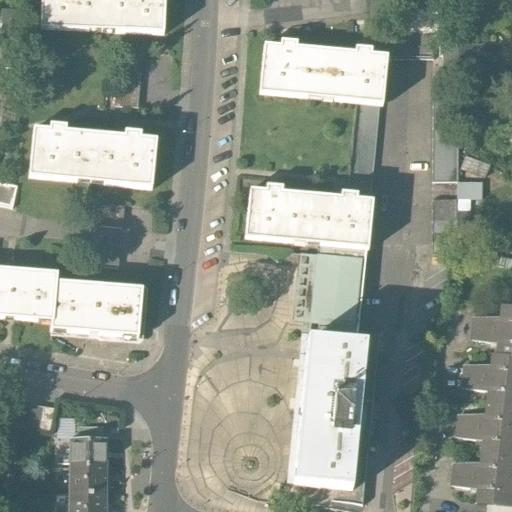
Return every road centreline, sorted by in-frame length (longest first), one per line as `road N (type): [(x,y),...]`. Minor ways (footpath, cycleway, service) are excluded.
road 1 (residential): [(211,0),(173,392)]
road 2 (residential): [(0,371),(173,392)]
road 3 (residential): [(173,392),(161,511)]
